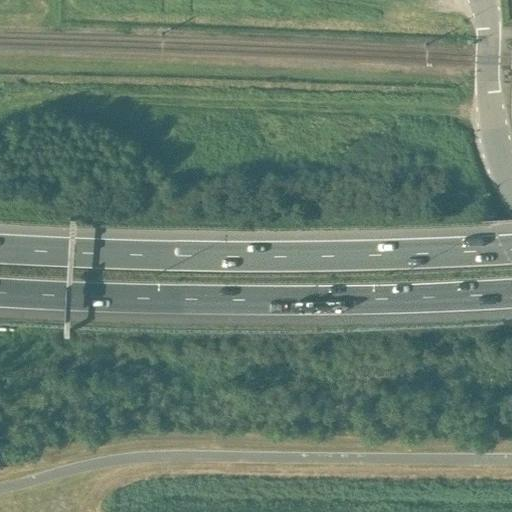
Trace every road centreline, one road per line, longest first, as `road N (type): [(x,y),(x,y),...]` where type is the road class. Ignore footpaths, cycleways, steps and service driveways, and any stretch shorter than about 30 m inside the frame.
road 1 (motorway): [(511,246),(197,255),(0,247)]
road 2 (motorway): [(0,290),(197,297),(511,290)]
road 3 (tertiary): [(511,193),(487,93),(483,0)]
